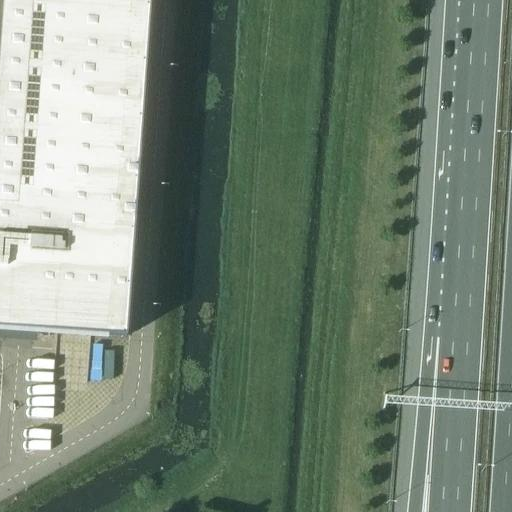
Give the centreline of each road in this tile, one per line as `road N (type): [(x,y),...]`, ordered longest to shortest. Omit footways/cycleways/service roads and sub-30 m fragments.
road 1 (motorway): [(479,0),(458,338)]
road 2 (motorway): [(458,338),(416,511)]
road 3 (motorway): [(458,338),(446,511)]
